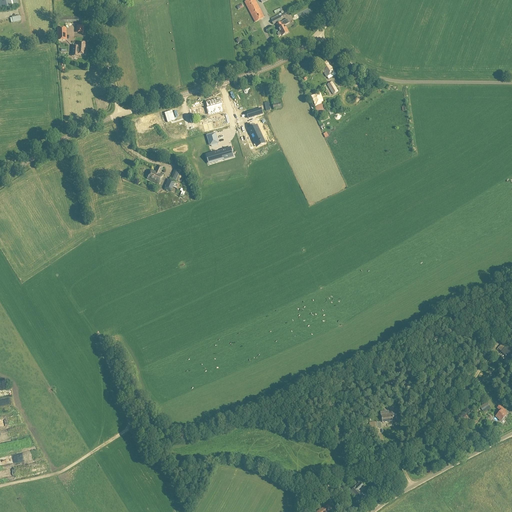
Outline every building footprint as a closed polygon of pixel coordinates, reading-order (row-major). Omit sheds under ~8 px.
[(0,0),(0,11),(3,11),(2,9),(18,5),(16,0),(0,0)] [(255,22),(264,18),(254,0),(247,0),(245,2),(255,22)] [(281,15),(271,20),(273,25),(282,20),(281,17),(286,15),(285,13),(282,15),(281,15)] [(288,32),(285,25),(289,23),(287,19),(281,22),(276,25),(278,28),(280,32),(278,33),(277,34),(278,35),(280,36),(281,35),(282,36),(288,32)] [(67,40),(66,28),(57,28),(57,41),(67,40)] [(77,46),(72,46),(71,56),(79,57),(79,54),(85,55),(86,43),(77,42),(77,46)] [(329,61),(320,66),(327,77),(325,78),(324,77),(320,80),(329,94),(333,91),(326,80),(328,79),(336,74),(329,61)] [(220,98),(206,102),(208,108),(221,105),(222,105),(220,98)] [(321,103),(313,107),(318,117),(325,113),(321,103)] [(208,108),(207,109),(208,115),(223,111),(221,105),(208,108)] [(261,108),(252,111),(253,117),(263,114),(261,108)] [(212,122),(203,124),(205,132),(214,129),(212,122)] [(241,124),(235,127),(240,135),(245,133),(241,124)] [(257,125),(248,129),(255,143),(260,141),(261,141),(264,139),(257,125)] [(215,133),(208,136),(210,145),(211,145),(212,146),(217,145),(217,143),(218,143),(215,133)] [(197,141),(196,150),(203,151),(205,143),(197,141)] [(231,148),(209,154),(211,162),(224,158),(224,159),(233,156),(231,148)] [(147,179),(159,184),(163,175),(159,174),(162,167),(158,165),(155,172),(151,170),(147,179)] [(174,169),(171,178),(176,180),(180,171),(174,169)] [(179,184),(175,182),(168,179),(164,189),(171,191),(173,187),(177,188),(179,184)] [(511,348),(507,345),(501,352),(506,356),(507,356),(511,360),(511,348)] [(484,413),(491,408),(487,402),(480,407),(484,413)] [(499,406),(498,408),(501,411),(496,416),(500,420),(507,414),(504,412),(505,411),(499,406)] [(388,412),(381,412),(382,423),(386,422),(386,421),(389,420),(389,422),(394,421),(393,417),(396,417),(395,412),(391,412),(391,414),(388,414),(388,412)] [(361,483),(352,491),(359,499),(363,495),(359,491),(364,487),(361,483)]
